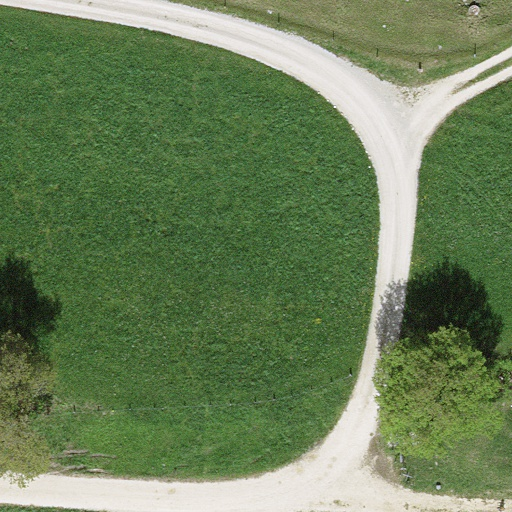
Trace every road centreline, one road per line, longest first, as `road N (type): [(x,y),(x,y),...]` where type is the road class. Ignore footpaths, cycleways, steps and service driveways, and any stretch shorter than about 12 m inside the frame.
road 1 (track): [(316,492),(355,429),(390,298),(396,136),(339,80),(297,58),(222,30),(90,0)]
road 2 (track): [(0,487),(316,492)]
road 3 (track): [(316,492),(511,508)]
road 4 (track): [(396,136),(432,103),(511,57)]
